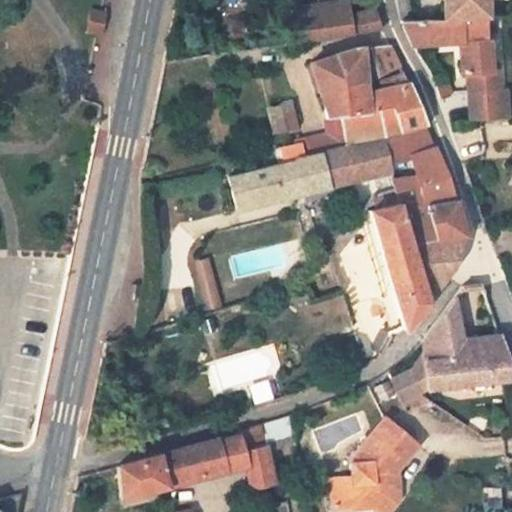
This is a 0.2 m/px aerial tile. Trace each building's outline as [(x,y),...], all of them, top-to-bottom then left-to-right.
[(447,0),(449,20),(498,18),(497,0),(447,0)] [(292,14),(296,48),(384,36),(376,16),(352,18),(349,6),(292,14)] [(115,13),(111,12),(99,10),(95,35),(111,37),(115,13)] [(499,46),(498,18),(449,20),(442,21),(404,21),(418,51),(427,52),(468,46),(473,82),(501,79),(499,46)] [(350,60),(368,119),(389,113),(400,140),(428,133),(432,130),(393,53),(370,54),(350,60)] [(368,119),(350,60),(319,69),(334,109),(348,105),(352,124),(368,119)] [(501,79),(473,82),(475,97),(477,97),(498,95),(503,95),(501,79)] [(453,87),(442,92),(446,102),(458,98),(453,87)] [(498,95),(477,97),(480,128),(502,127),(498,95)] [(301,109),(283,114),(277,115),(283,136),(306,129),(301,109)] [(389,113),(368,119),(352,124),(358,152),(389,143),(400,140),(389,113)] [(482,155),(482,130),(464,130),(465,156),(482,155)] [(405,191),(409,207),(410,212),(458,200),(454,182),(428,133),(400,140),(389,143),(398,171),(421,164),(426,185),(405,191)] [(296,169),(252,181),(234,186),(242,216),(398,171),(389,143),(358,152),(314,164),(296,169)] [(296,169),(314,164),(311,154),(304,150),(293,153),(296,169)] [(410,212),(437,307),(462,267),(467,235),(458,200),(410,212)] [(410,212),(409,207),(378,218),(379,221),(403,301),(414,336),(426,321),(437,307),(410,212)] [(393,304),(403,301),(379,221),(369,220),(342,254),(348,259),(371,229),(393,304)] [(217,307),(212,256),(179,258),(181,280),(199,278),(202,309),(217,307)] [(336,263),(347,297),(351,296),(338,260),(336,263)] [(336,263),(314,291),(320,307),(347,297),(336,263)] [(138,284),(130,283),(127,299),(136,301),(138,284)] [(511,351),(506,335),(464,337),(460,310),(436,342),(431,348),(436,400),(511,393),(511,351)] [(386,420),(356,459),(357,468),(355,470),(356,484),(335,486),(337,511),(394,511),(404,500),(404,490),(398,490),(396,478),(420,448),(386,420)] [(126,508),(170,495),(247,472),(256,503),(283,495),(267,426),(253,431),(254,435),(245,437),(237,440),(235,436),(122,469),(126,508)]
